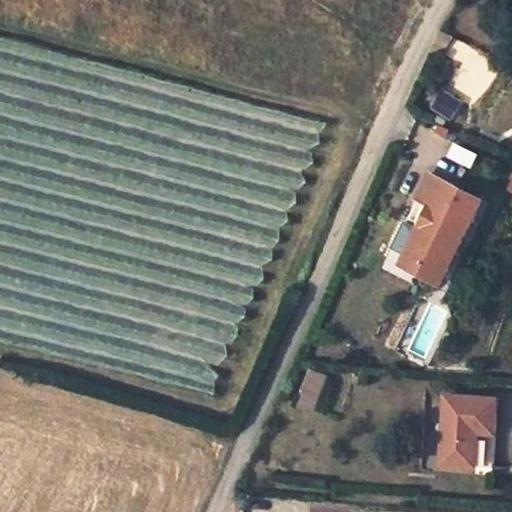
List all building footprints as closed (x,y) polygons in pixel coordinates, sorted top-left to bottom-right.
[(467,88),(452,81),(438,106),(454,114),(467,88)] [(432,204),(445,180),(433,174),(420,199),(432,204)] [(437,207),(429,223),(424,220),(409,252),(444,267),(456,243),(458,244),(464,244),(486,200),(445,180),(432,204),(437,207)] [(329,377),(313,370),(305,390),(309,392),(303,405),(315,410),(329,377)] [(498,399),(447,396),(442,464),(495,467),(498,399)]
